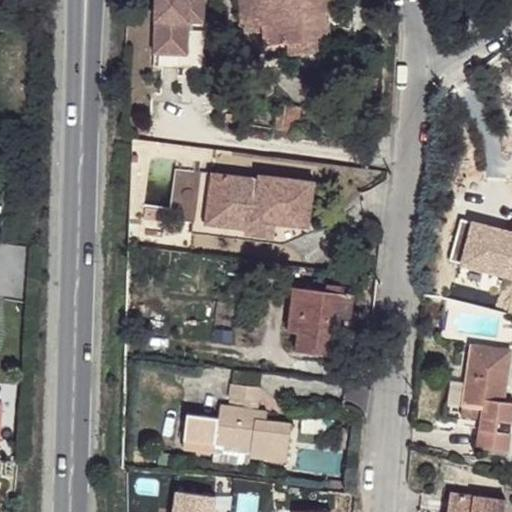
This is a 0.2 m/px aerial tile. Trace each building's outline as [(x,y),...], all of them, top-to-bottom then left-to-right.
[(203,22),(204,0),(155,0),(154,53),(187,55),(189,22),(203,22)] [(239,0),(242,25),(263,23),(264,43),(287,42),(288,52),(327,50),(325,11),(335,11),(333,0),(239,0)] [(212,172),(205,223),(246,228),(245,234),(273,237),(275,222),(276,215),(287,216),(286,224),(309,226),(314,181),(259,174),(259,178),(212,172)] [(165,209),(145,206),(144,218),(164,221),(165,209)] [(276,215),(275,222),(286,224),(287,216),(276,215)] [(192,221),(191,232),(272,242),(273,237),(245,234),(246,228),(205,223),(192,221)] [(288,331),(298,332),(303,287),(293,286),(288,331)] [(352,311),(354,293),(303,287),(298,332),(296,350),(339,355),(344,317),(344,310),(352,311)] [(511,349),(471,343),(463,404),(482,407),(477,446),(508,450),(511,422),(511,400),(504,399),(511,349)] [(218,416),(187,412),(182,447),(214,451),(215,442),(251,447),(250,456),(287,461),(292,424),(266,420),(256,419),(257,411),(260,386),(232,382),(230,398),(245,400),(244,408),(220,405),(218,416)] [(482,407),(463,404),(461,414),(481,417),(482,407)] [(267,412),(257,411),(256,419),(266,420),(267,412)] [(342,429),(339,448),(354,450),(357,431),(342,429)] [(214,451),(213,459),(249,464),(250,456),(251,447),(215,442),(214,451)] [(328,479),(327,490),(341,491),(342,481),(328,479)] [(447,511),(504,511),(506,500),(450,492),(447,511)]
